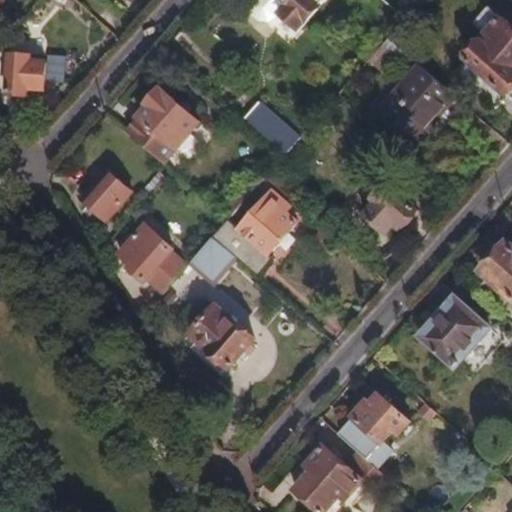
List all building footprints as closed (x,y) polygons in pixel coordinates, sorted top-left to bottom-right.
[(296,32),(323,0),(248,0),(247,5),(250,14),(256,20),(266,22),(273,18),(277,15),(296,32)] [(495,109),(511,90),(511,28),(489,8),(474,26),(486,37),(454,73),(495,109)] [(404,21),(392,11),(384,20),(395,31),(404,21)] [(402,37),(411,28),(404,21),(395,31),(389,38),(392,41),(399,34),(402,37)] [(0,49),(4,53),(24,32),(18,27),(0,46),(0,49)] [(395,61),(380,48),(369,60),(384,74),(395,61)] [(447,110),(457,98),(418,64),(380,107),(420,141),(423,138),(432,145),(456,118),(447,110)] [(39,99),(38,73),(22,73),(22,67),(1,68),(2,107),(23,107),(23,100),(39,99)] [(163,164),(198,124),(185,113),(186,112),(162,90),(146,108),(148,109),(127,132),(163,164)] [(301,137),(265,104),(249,122),(286,155),(301,137)] [(410,157),(390,140),(384,148),(403,165),(410,157)] [(298,195),(271,171),(265,178),(292,201),(298,195)] [(104,223),(130,193),(105,172),(79,201),(104,223)] [(144,200),(164,177),(158,172),(138,194),(144,200)] [(418,213),(387,185),(373,200),(376,204),(365,217),(385,235),(397,222),(404,228),(418,213)] [(269,257),(298,223),(284,211),(289,205),(273,191),(240,230),(228,220),(227,221),(212,238),(236,258),(248,269),(263,252),(269,257)] [(186,267),(143,229),(116,259),(129,270),(127,273),(142,286),(144,284),(160,297),(186,267)] [(213,286),(236,258),(212,238),(188,265),(213,286)] [(511,246),(509,244),(484,271),(489,276),(478,288),(511,317),(511,246)] [(456,366),(494,324),(462,295),(425,338),(456,366)] [(226,374),(251,346),(213,312),(189,340),(194,344),(187,352),(218,379),(224,372),(226,374)] [(401,436),(412,423),(382,397),(374,406),(369,403),(340,436),(359,453),(364,457),(379,440),(384,445),(396,432),(401,436)] [(429,421),(436,414),(426,405),(420,413),(429,421)] [(346,502),(365,481),(375,490),(386,477),(364,457),(359,453),(348,465),(325,446),(307,467),(312,472),(296,491),(319,511),(327,511),(340,497),(346,502)]
